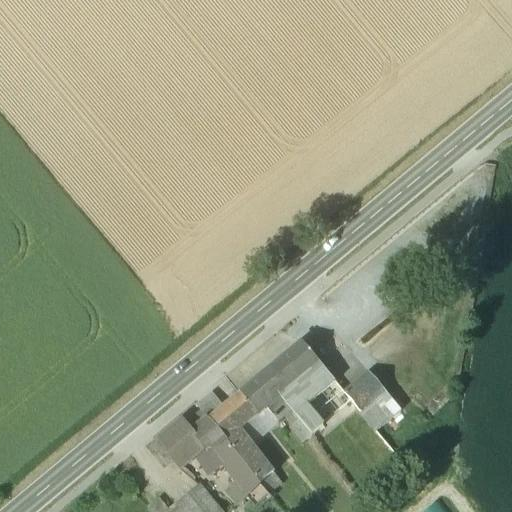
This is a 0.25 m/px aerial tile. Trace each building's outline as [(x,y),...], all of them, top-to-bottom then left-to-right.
[(302,345),(240,396),(257,417),(266,410),(279,399),(289,411),(291,413),(295,418),(301,413),(308,406),(335,384),(302,345)] [(401,413),(368,375),(343,397),(376,434),(401,413)] [(447,387),(437,397),(445,406),(455,396),(447,387)] [(212,394),(195,406),(208,422),(223,409),(212,394)] [(223,409),(208,422),(225,443),(240,431),(257,417),(240,396),(223,409)] [(279,399),(266,410),(275,421),(289,411),(279,399)] [(324,425),(308,406),(301,413),(317,431),(324,425)] [(301,444),(311,436),(295,418),(291,413),(285,418),(292,426),(288,429),(301,444)] [(317,431),(301,413),(295,418),(311,436),(317,431)] [(208,422),(192,436),(182,422),(156,443),(157,444),(171,461),(179,471),(204,451),(213,450),(217,450),(225,443),(208,422)] [(273,474),(240,431),(225,443),(259,486),(261,485),(265,481),(273,474)] [(259,486),(225,443),(217,450),(213,450),(236,484),(236,486),(246,498),(259,486)] [(171,461),(157,444),(148,451),(163,468),(171,461)] [(246,498),(236,486),(228,493),(238,505),(246,498)] [(212,511),(194,489),(167,511),(212,511)]
